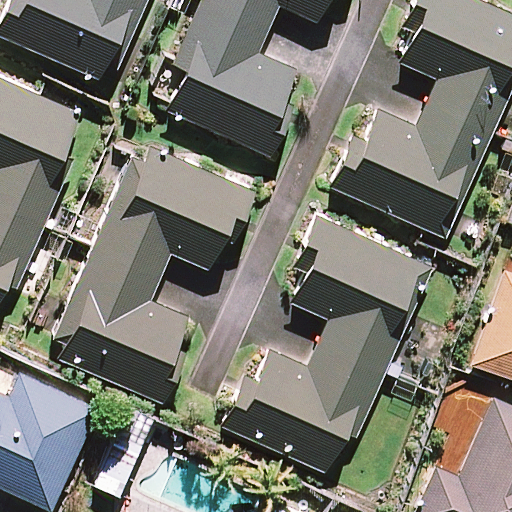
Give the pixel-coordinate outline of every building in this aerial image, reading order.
[(122,40),(140,0),(0,0),(0,32),(92,75),(110,35),(122,40)] [(254,49),(264,26),(205,0),(194,0),(168,60),(180,65),(162,106),(267,152),(289,102),(277,97),(291,66),(254,49)] [(205,0),(264,26),(275,2),(312,18),(319,0),(205,0)] [(431,75),(420,99),(488,129),(511,75),(511,14),(480,0),(406,0),(396,22),(408,27),(394,59),(431,75)] [(0,203),(40,221),(68,156),(56,151),(74,110),(0,78),(0,203)] [(439,234),(488,129),(420,99),(409,123),(372,106),(359,135),(348,130),(324,182),(439,234)] [(130,148),(89,242),(157,272),(167,248),(205,264),(217,235),(229,241),(252,188),(147,143),(142,153),(130,148)] [(12,286),(40,221),(0,203),(0,282),(0,281),(12,286)] [(323,314),(312,338),(379,369),(427,264),(311,211),(288,261),(300,266),(286,298),(323,314)] [(147,296),(157,272),(89,242),(50,333),(61,338),(55,353),(160,399),(182,349),(170,344),(184,312),(147,296)] [(511,269),(499,265),(467,359),(511,375),(511,269)] [(350,433),(379,369),(312,338),(301,362),(264,345),(251,374),(239,369),(216,421),(320,468),(338,428),(350,433)] [(12,395),(0,389),(0,483),(46,505),(94,403),(23,370),(12,395)] [(511,511),(511,404),(486,393),(456,463),(435,454),(410,511),(511,511)] [(152,416),(126,404),(80,499),(106,511),(152,416)] [(292,511),(270,502),(265,511),(292,511)]
